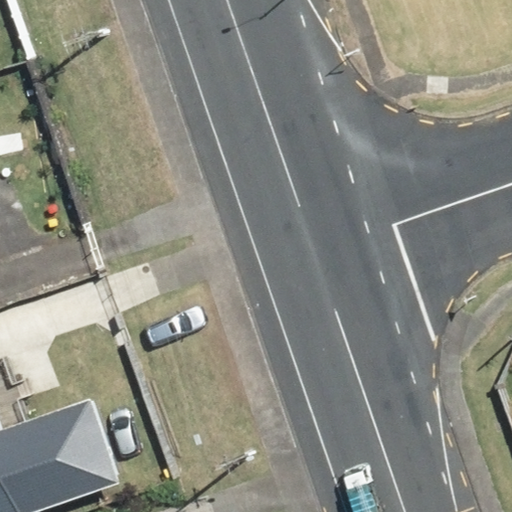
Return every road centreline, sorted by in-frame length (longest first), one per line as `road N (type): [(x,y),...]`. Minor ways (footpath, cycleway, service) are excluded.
road 1 (secondary): [(313,250),(404,511)]
road 2 (secondary): [(227,0),(313,250)]
road 3 (residential): [(511,180),(313,250)]
